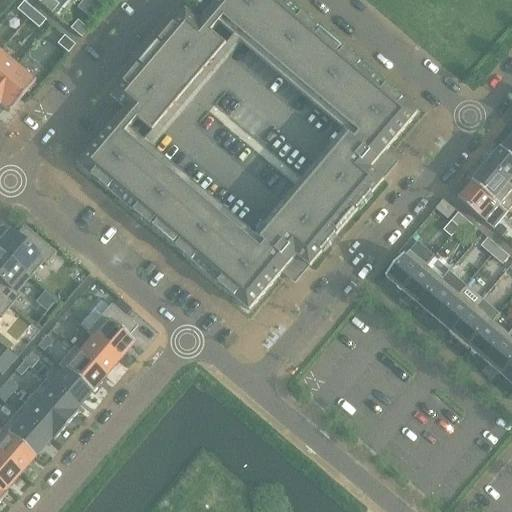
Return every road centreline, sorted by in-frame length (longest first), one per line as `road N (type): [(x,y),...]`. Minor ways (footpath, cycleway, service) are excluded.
road 1 (residential): [(478,124),(256,391)]
road 2 (unclassified): [(10,182),(192,337)]
road 3 (unclassified): [(10,182),(163,0)]
road 4 (unclassified): [(43,511),(192,337)]
road 5 (residential): [(478,124),(328,0)]
road 6 (unclassified): [(256,391),(397,511)]
